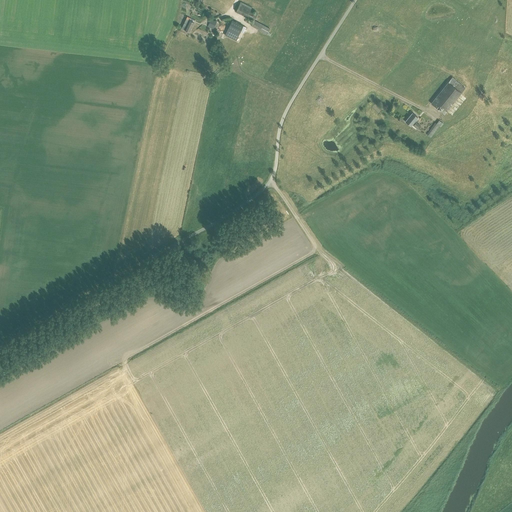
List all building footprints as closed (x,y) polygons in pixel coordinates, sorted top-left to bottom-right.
[(247,17),(255,21),(255,20),(257,17),(249,12),(251,8),(240,2),(236,11),(247,17)] [(186,19),(181,28),(189,32),(194,22),(190,20),(191,18),(187,16),(186,19)] [(211,20),(208,27),(214,30),(217,22),(211,20)] [(239,34),(243,26),(232,20),(230,25),(228,28),(225,35),(236,41),(239,34)] [(271,29),(255,20),(255,21),(252,26),(268,35),(271,29)] [(444,113),(465,88),(453,78),(431,103),(444,113)] [(450,115),(456,108),(451,104),(445,111),(450,115)] [(421,127),(415,121),(418,118),(412,113),(405,121),(411,126),(413,124),(414,125),(419,130),(421,127)] [(435,123),(426,134),(431,138),(439,126),(441,127),(443,124),(439,120),(437,124),(435,123)]
